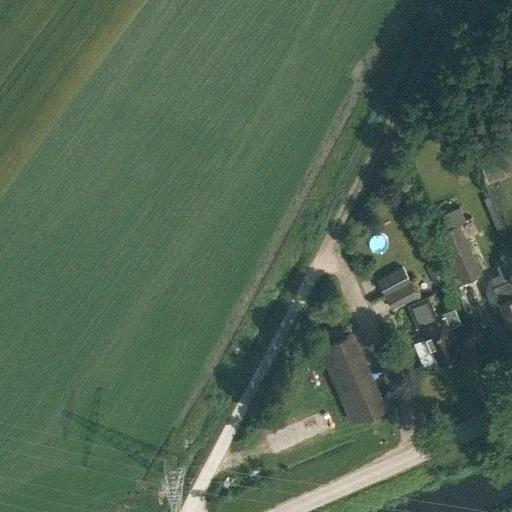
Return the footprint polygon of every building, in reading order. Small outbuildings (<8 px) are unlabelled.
[(499,172),(488,145),(473,152),(485,178),(499,172)] [(458,276),(461,282),(479,275),(457,221),(438,231),(442,241),(435,243),(451,280),(458,276)] [(374,278),(389,307),(414,294),(399,266),(374,278)] [(497,300),(508,328),(511,326),(511,283),(496,290),(499,299),(497,300)] [(405,303),(414,322),(420,336),(424,334),(436,359),(458,350),(440,310),(432,314),(424,295),(405,303)] [(315,345),(349,422),(384,406),(350,330),(315,345)] [(368,431),(389,424),(386,416),(365,423),(368,431)] [(301,445),(337,432),(333,420),(297,433),(301,445)]
